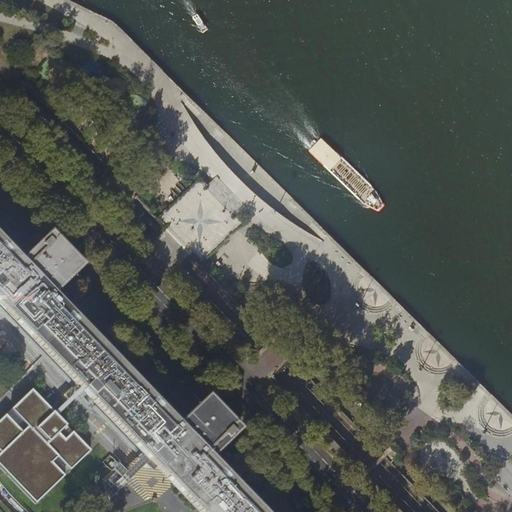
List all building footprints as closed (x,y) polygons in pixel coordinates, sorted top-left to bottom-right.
[(0,181),(0,211),(21,233),(35,219),(0,181)] [(0,303),(5,309),(13,317),(81,388),(147,459),(157,470),(197,511),(262,511),(215,463),(211,459),(220,451),(240,431),(220,410),(207,396),(178,423),(53,296),(83,267),(49,232),(19,262),(0,241),(0,303)] [(0,398),(11,388),(0,376),(0,398)] [(52,412),(31,391),(0,420),(0,468),(35,503),(90,452),(87,449),(52,412)] [(10,511),(0,500),(0,511),(10,511)]
